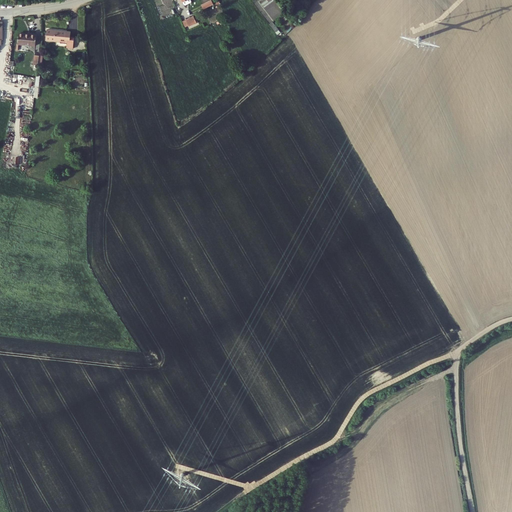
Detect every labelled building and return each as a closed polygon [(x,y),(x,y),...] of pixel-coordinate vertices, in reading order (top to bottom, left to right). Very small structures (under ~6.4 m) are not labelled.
[(202,9),(213,5),(211,0),(201,4),(202,9)] [(271,0),(264,0),(260,4),(274,19),(282,12),(271,0)] [(184,18),(187,25),(195,22),(193,15),(184,18)] [(273,22),(269,24),(276,33),(279,30),(273,22)] [(48,29),(47,40),(68,41),(68,46),(75,46),(75,38),(71,38),(72,30),(48,29)] [(19,41),(36,42),(37,32),(21,30),(19,41)]
